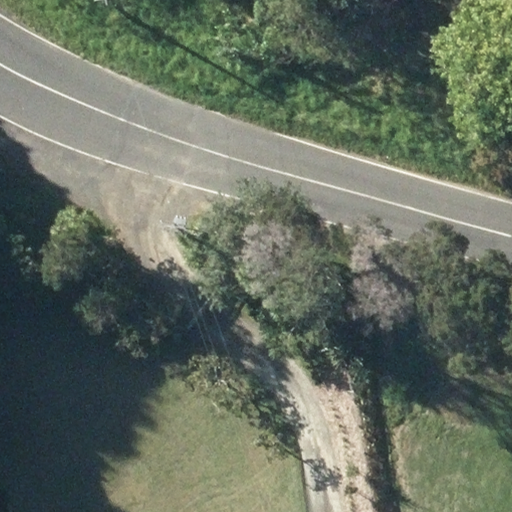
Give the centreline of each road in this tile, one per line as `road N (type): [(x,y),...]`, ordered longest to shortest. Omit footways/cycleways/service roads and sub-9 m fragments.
road 1 (tertiary): [(0,63),(85,115),(511,231)]
road 2 (track): [(152,133),(167,236),(223,320),(320,412),(344,511)]
